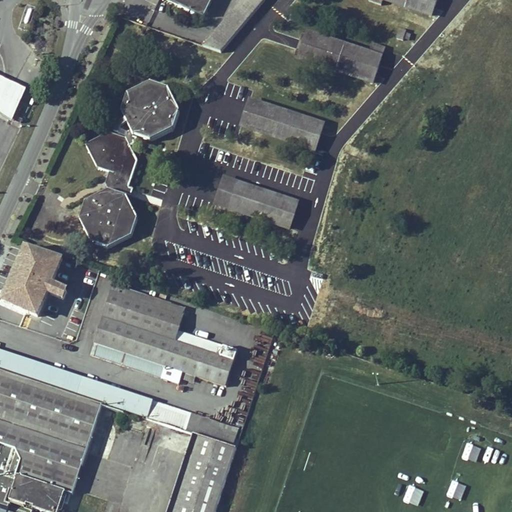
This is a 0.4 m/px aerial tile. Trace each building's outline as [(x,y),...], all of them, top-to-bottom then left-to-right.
[(167,0),(204,18),(213,0),(167,0)] [(239,0),(206,39),(220,51),(263,0),(239,0)] [(437,0),(388,0),(433,15),(437,0)] [(396,37),(408,41),(411,32),(399,29),(396,37)] [(320,39),(308,35),(300,57),(313,61),(320,39)] [(382,60),(320,39),(313,61),(374,82),(382,60)] [(152,142),(175,130),(181,112),(169,90),(152,84),(128,96),(122,113),(129,125),(132,131),(128,133),(127,137),(126,139),(110,134),(87,145),(98,169),(110,173),(107,182),(110,190),(86,202),(80,220),(92,243),(109,249),(133,237),(138,219),(127,197),(127,195),(132,197),(134,189),(130,188),(138,162),(131,147),(136,144),(139,138),(152,142)] [(324,127),(263,107),(255,129),(316,149),(324,127)] [(237,186),(224,181),(217,204),(230,208),(237,186)] [(298,206),(237,186),(230,208),(291,228),(298,206)] [(26,244),(2,300),(40,318),(50,294),(65,300),(71,288),(56,281),(66,257),(26,244)] [(115,286),(112,293),(184,318),(186,310),(115,286)] [(226,349),(212,344),(189,336),(179,332),(184,318),(112,293),(95,344),(99,345),(94,357),(179,385),(181,379),(183,373),(196,378),(200,379),(226,388),(238,353),(226,349)] [(229,342),(215,337),(192,329),(189,336),(212,344),(226,349),(229,342)] [(0,367),(148,420),(154,401),(83,380),(0,350),(0,367)] [(0,508),(8,511),(10,506),(11,501),(44,511),(73,511),(74,509),(62,505),(63,503),(68,504),(71,496),(65,494),(66,492),(74,494),(103,405),(0,370),(0,508)] [(194,384),(196,378),(183,373),(181,379),(194,384)] [(192,414),(154,401),(148,420),(187,433),(192,414)] [(233,448),(239,430),(192,414),(187,433),(194,435),(233,448)] [(216,511),(237,449),(233,448),(194,435),(172,511),(216,511)]
